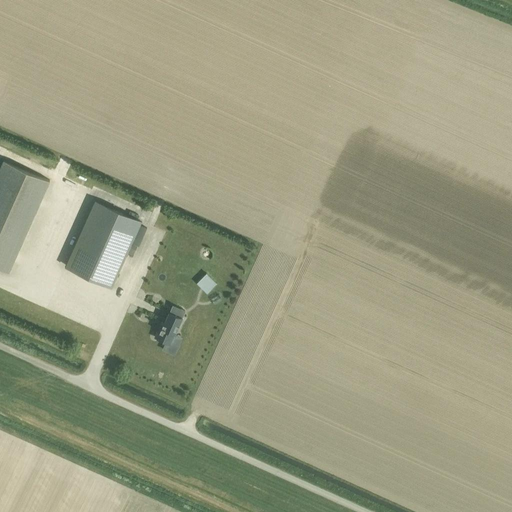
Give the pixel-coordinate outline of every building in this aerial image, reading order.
[(50,180),(3,160),(0,167),(0,268),(8,272),(50,180)] [(81,177),(88,174),(85,168),(78,171),(81,177)] [(87,197),(91,181),(66,174),(63,186),(70,188),(69,192),(87,197)] [(111,286),(140,221),(94,200),(65,265),(111,286)] [(213,280),(203,289),(207,293),(216,283),(213,280)] [(181,318),(168,312),(165,319),(162,327),(159,326),(155,337),(170,344),(181,318)]
